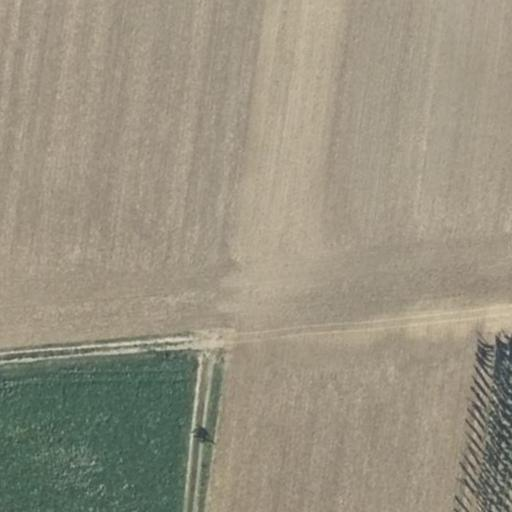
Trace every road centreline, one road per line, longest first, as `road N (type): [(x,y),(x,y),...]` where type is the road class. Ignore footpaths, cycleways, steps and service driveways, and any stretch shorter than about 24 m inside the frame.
road 1 (track): [(193,511),(264,0)]
road 2 (track): [(511,317),(0,363)]
